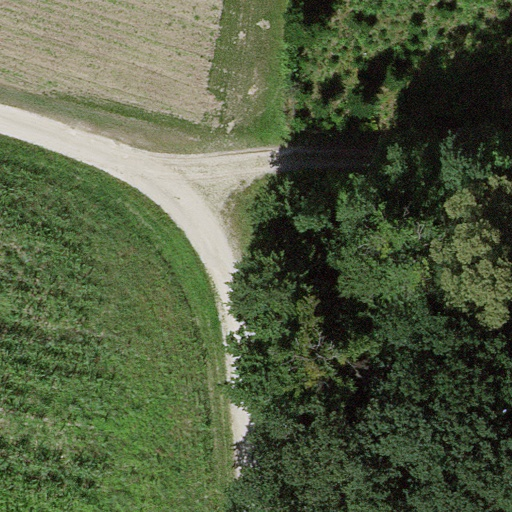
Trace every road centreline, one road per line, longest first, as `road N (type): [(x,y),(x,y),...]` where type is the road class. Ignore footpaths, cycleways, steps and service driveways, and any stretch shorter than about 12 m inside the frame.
road 1 (track): [(264,511),(235,259),(145,157),(0,105)]
road 2 (track): [(145,157),(511,122)]
